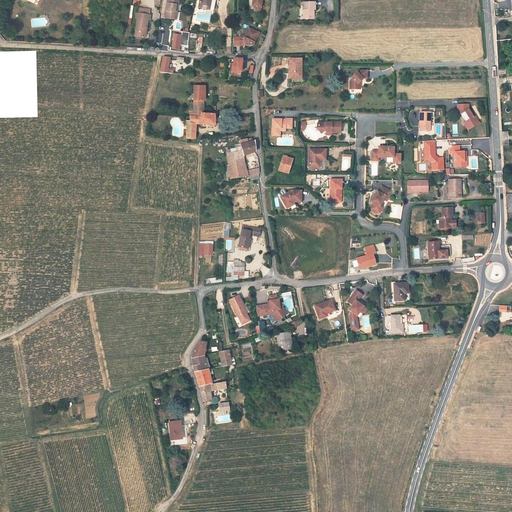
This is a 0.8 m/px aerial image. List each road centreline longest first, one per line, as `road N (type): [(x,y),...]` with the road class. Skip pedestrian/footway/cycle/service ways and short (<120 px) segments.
road 1 (residential): [(0,43),(260,57)]
road 2 (secondary): [(488,0),(496,259)]
road 3 (secondary): [(489,284),(441,403),(410,511)]
road 4 (unclassified): [(199,289),(202,323),(188,368),(202,422),(185,476),(161,511)]
road 5 (residential): [(260,57),(257,116),(273,279)]
road 6 (unclassified): [(199,289),(73,296),(0,338)]
road 7 (residential): [(359,116),(357,215),(365,226),(398,229)]
road 8 (residential): [(404,270),(273,279)]
